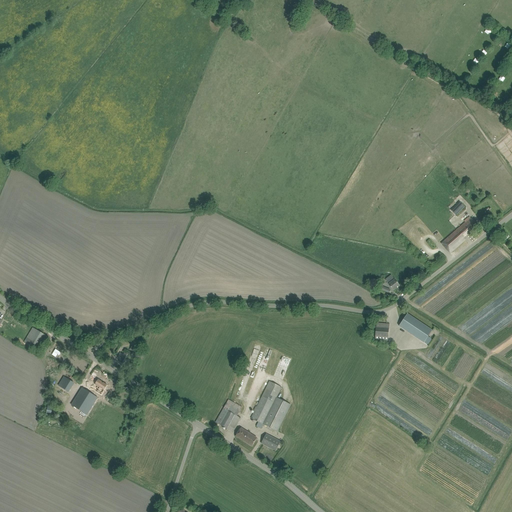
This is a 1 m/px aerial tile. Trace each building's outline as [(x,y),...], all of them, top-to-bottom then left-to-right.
[(459,201),(451,210),(456,216),(465,207),(459,201)] [(466,223),(449,238),(442,244),(450,254),(466,241),(463,238),(477,225),(470,217),(464,222),(466,223)] [(385,280),(393,291),(400,286),(391,275),(385,280)] [(432,330),(407,314),(399,326),(424,343),(432,330)] [(388,340),(389,329),(389,324),(377,323),(375,339),(388,340)] [(39,352),(45,341),(48,337),(33,328),(24,343),(39,352)] [(133,346),(131,350),(136,353),(137,352),(138,353),(140,350),(138,349),(139,347),(135,345),(133,345),(133,346)] [(128,354),(127,354),(125,353),(124,354),(120,352),(117,358),(120,360),(119,361),(122,364),(128,354)] [(68,392),(71,387),(74,383),(64,377),(59,386),(68,392)] [(100,388),(98,392),(102,394),(108,385),(98,380),(95,385),(97,386),(100,388)] [(263,424),(279,432),(280,431),(279,430),(291,405),(277,398),(282,388),(269,381),(257,407),(256,406),(254,410),(255,410),(251,419),(258,422),(256,427),(260,428),(261,429),(263,424)] [(82,388),(72,405),(88,415),(98,398),(82,388)] [(56,401),(60,395),(54,392),(51,398),(56,401)] [(241,418),(237,416),(242,407),(229,400),(224,408),(216,422),(233,432),(241,418)] [(137,411),(133,418),(138,420),(142,413),(141,412),(142,411),(141,410),(140,412),(137,411)] [(252,446),(255,442),(257,438),(241,428),(236,436),(252,446)] [(266,434),(261,443),(276,451),(281,442),(266,434)]
